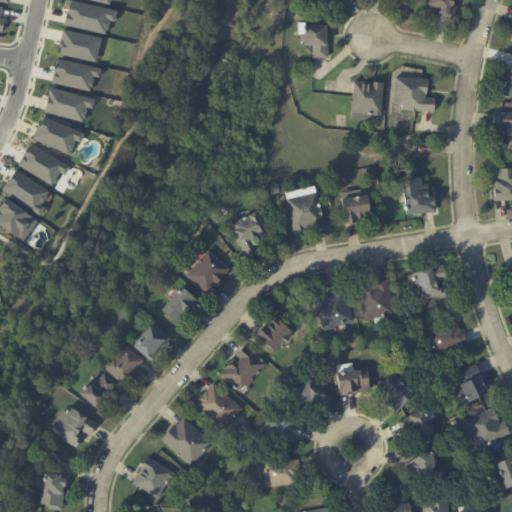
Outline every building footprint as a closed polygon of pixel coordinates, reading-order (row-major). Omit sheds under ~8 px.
[(457,0),(457,2),(456,1),(455,5),(454,6),(454,7),(456,8),(453,19),(449,18),(449,19),(440,16),(441,11),(437,10),(438,9),(430,6),(431,0),(457,0)] [(70,1),(117,11),(114,29),(107,28),(106,34),(64,25),(70,1)] [(326,35),(326,46),(328,46),(328,59),(314,59),(314,48),(304,48),(304,43),(300,43),(300,35),(304,35),(304,28),(326,28),(326,35)] [(63,29),(102,38),(96,63),(60,54),(62,44),(59,43),(63,29)] [(59,58),(101,68),(99,78),(94,77),(91,92),(52,82),(59,58)] [(504,70),(511,71),(511,97),(500,95),(503,83),(501,83),(504,70)] [(428,81),(427,96),(425,96),(425,100),(435,100),(434,113),(417,112),(417,113),(411,113),(411,112),(402,111),(403,106),(394,105),(395,79),(428,81)] [(373,84),(383,85),(381,116),(380,116),(380,117),(373,116),(372,122),(351,121),(354,83),(373,84)] [(50,87),(96,99),(93,109),(88,108),(84,123),(43,111),(50,87)] [(509,115),(511,115),(511,150),(507,150),(508,143),(506,143),(507,136),(504,136),(504,131),(493,130),(494,114),(509,115)] [(45,117),(85,134),(81,143),(76,141),(71,155),(32,139),(39,123),(42,124),(45,117)] [(17,164),(27,149),(29,150),(33,144),(70,167),(65,175),(60,172),(52,186),(17,164)] [(433,147),(433,153),(419,153),(419,145),(433,146),(433,147)] [(16,169),(50,192),(42,205),(46,208),(41,217),(2,190),(16,169)] [(511,203),(501,204),(501,202),(494,203),(493,189),(494,189),(493,172),(511,170),(511,203)] [(435,213),(407,217),(403,191),(405,191),(404,183),(421,180),(422,188),(427,187),(428,188),(434,187),(435,193),(428,194),(429,200),(433,199),(435,213)] [(271,195),(270,188),(278,186),(279,193),(271,195)] [(324,230),(316,231),(315,228),(293,233),(285,195),(315,188),(320,212),(321,212),(322,218),(321,218),(324,230)] [(362,199),(367,199),(370,221),(356,223),(356,226),(345,227),(341,195),(361,192),(362,199)] [(7,198),(38,221),(23,243),(0,225),(0,203),(2,204),(7,198)] [(260,239),(259,240),(256,234),(253,236),(255,240),(252,241),(258,253),(246,259),(230,228),(255,214),(266,236),(260,239)] [(229,269),(220,279),(222,280),(217,286),(215,284),(207,293),(187,274),(208,250),(229,269)] [(176,265),(172,269),(168,264),(172,260),(176,265)] [(439,288),(440,291),(443,290),(446,299),(416,307),(408,278),(443,268),(446,281),(436,284),(437,289),(439,288)] [(393,317),(385,318),(386,325),(375,327),(374,321),(364,323),(358,287),(388,282),(393,317)] [(199,304),(192,313),(189,311),(178,324),(161,310),(170,300),(170,299),(181,286),(200,303),(199,304)] [(352,323),(332,329),(332,330),(325,333),(324,331),(323,331),(315,303),(321,301),(321,299),(327,297),(328,299),(332,298),(331,293),(342,289),(352,323)] [(290,339),(274,355),(257,337),(264,330),(263,329),(274,318),(292,337),(290,339)] [(170,341),(166,346),(162,343),(152,354),(154,356),(150,361),(133,346),(153,323),(172,339),(170,341)] [(461,332),(463,337),(464,336),(467,347),(433,358),(425,335),(456,324),(459,332),(461,331),(461,332)] [(142,362),(122,385),(103,367),(113,356),(116,358),(119,355),(112,349),(119,340),(143,361),(142,362)] [(247,389),(245,387),(238,394),(236,392),(235,393),(232,391),(233,390),(220,378),(226,371),(225,370),(233,361),(237,365),(241,361),(236,358),(245,348),(260,361),(260,360),(264,364),(266,367),(256,379),(254,377),(250,380),(252,383),(247,389)] [(282,374),(292,365),(296,369),(287,378),(282,374)] [(474,367),(479,376),(478,377),(487,395),(467,405),(463,396),(460,397),(457,391),(460,389),(458,387),(466,383),(460,372),(474,365),(474,367)] [(361,393),(358,393),(358,394),(340,397),(337,367),(352,366),(353,374),(367,372),(369,392),(361,393)] [(113,385),(105,394),(108,397),(96,409),(78,393),(89,381),(94,385),(104,373),(115,383),(113,385)] [(396,382),(413,398),(396,416),(388,408),(390,406),(379,396),(388,387),(385,384),(391,377),(396,382)] [(326,399),(316,408),(311,403),(303,411),(291,398),(309,382),(326,399)] [(242,411),(224,432),(195,407),(198,403),(197,402),(201,397),(202,398),(213,386),(242,411)] [(96,424),(89,436),(79,429),(75,436),(81,439),(76,448),(49,432),(62,411),(65,413),(69,407),(96,424)] [(504,424),(510,436),(485,448),(483,444),(475,447),(464,424),(493,409),(499,421),(498,422),(499,425),(504,423),(504,424)] [(417,437),(413,428),(402,433),(398,424),(424,413),(433,432),(432,432),(434,436),(419,443),(417,437)] [(303,428),(298,442),(294,441),(293,444),(295,445),(294,450),(261,440),(268,417),(303,428)] [(212,446),(191,469),(161,443),(173,429),(175,430),(183,421),(212,446)] [(511,487),(505,490),(503,483),(493,487),(486,469),(495,465),(494,463),(501,460),(500,456),(509,453),(511,460),(511,487)] [(432,460),(433,478),(411,479),(410,464),(407,464),(407,459),(414,458),(414,455),(432,455),(432,460)] [(171,480),(170,482),(168,481),(167,484),(168,485),(166,488),(165,488),(158,501),(132,486),(147,460),(173,475),(172,476),(173,477),(171,480)] [(299,462),(300,474),(297,474),(298,480),(296,481),(297,488),(266,489),(266,487),(264,487),(264,483),(265,482),(264,464),(299,462)] [(55,474),(60,475),(60,479),(66,479),(65,490),(64,490),(62,511),(47,509),(48,505),(39,504),(42,473),(55,474)] [(422,511),(422,501),(447,500),(447,511),(422,511)] [(412,511),(387,511),(387,502),(412,501),(412,511)]
